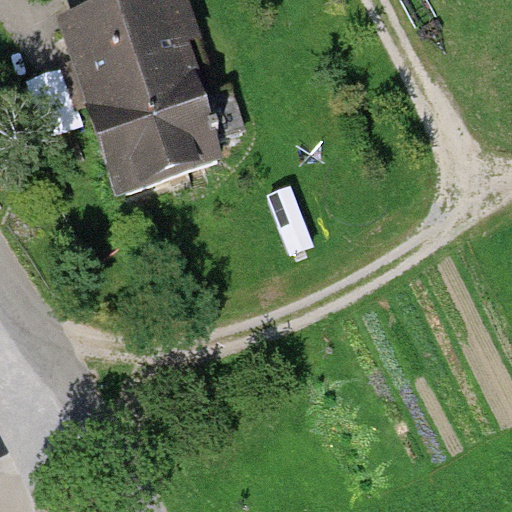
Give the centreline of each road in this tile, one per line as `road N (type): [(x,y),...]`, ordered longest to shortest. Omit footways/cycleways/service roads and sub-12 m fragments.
road 1 (track): [(39,331),(179,350),(247,337),(341,299),(511,194)]
road 2 (unclassified): [(139,511),(0,266)]
road 3 (track): [(370,0),(438,144),(462,171),(511,184)]
